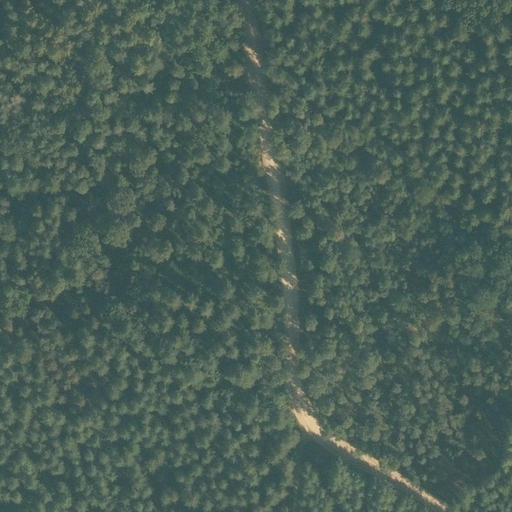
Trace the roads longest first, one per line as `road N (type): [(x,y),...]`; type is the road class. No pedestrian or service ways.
road 1 (track): [(296,392),(284,241),(243,0)]
road 2 (track): [(296,392),(479,511)]
road 3 (track): [(296,392),(143,297)]
road 4 (track): [(143,297),(0,205)]
road 5 (track): [(296,392),(285,511)]
